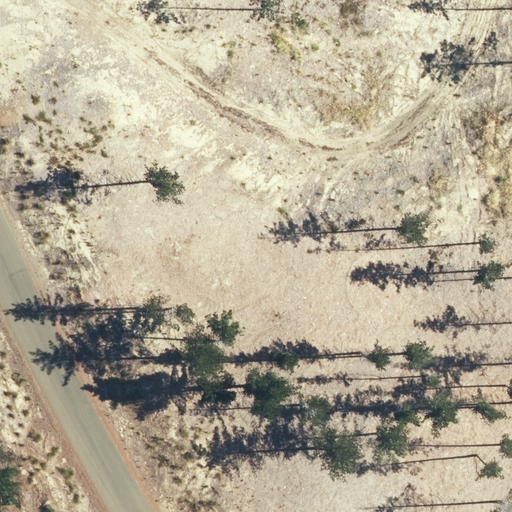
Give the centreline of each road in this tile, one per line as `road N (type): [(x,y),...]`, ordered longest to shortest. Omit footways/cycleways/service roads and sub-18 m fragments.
road 1 (residential): [(134,511),(53,362)]
road 2 (residential): [(0,245),(53,362)]
